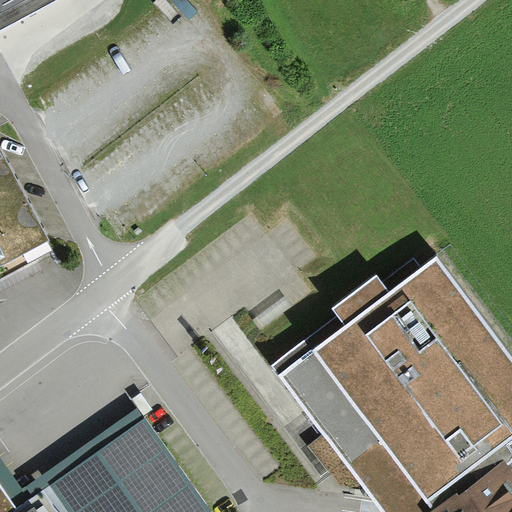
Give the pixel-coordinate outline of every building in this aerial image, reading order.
[(0,0),(0,29),(55,0),(0,0)] [(0,279),(53,252),(0,150),(0,279)] [(336,318),(271,366),(381,511),(511,511),(511,357),(436,256),(418,269),(413,262),(383,284),(375,274),(329,309),(336,318)] [(51,482),(43,488),(59,511),(213,511),(145,416),(51,482)] [(0,511),(59,511),(43,488),(17,506),(0,481),(0,511)]
